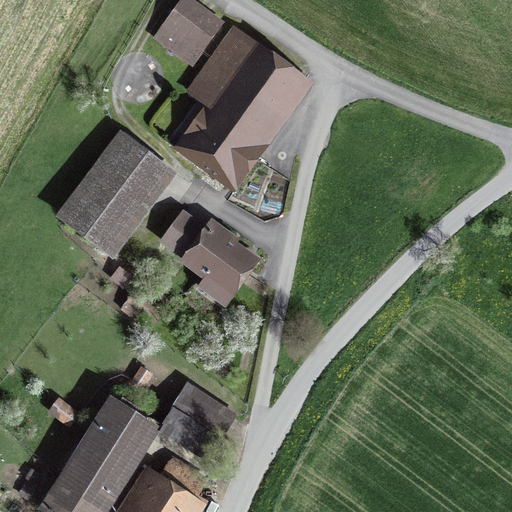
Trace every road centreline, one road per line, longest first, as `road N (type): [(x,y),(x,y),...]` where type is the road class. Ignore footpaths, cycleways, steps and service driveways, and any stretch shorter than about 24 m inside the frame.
road 1 (tertiary): [(231,511),(256,451),(304,379),(414,249),(511,178)]
road 2 (unclassified): [(239,0),(338,68),(511,138)]
